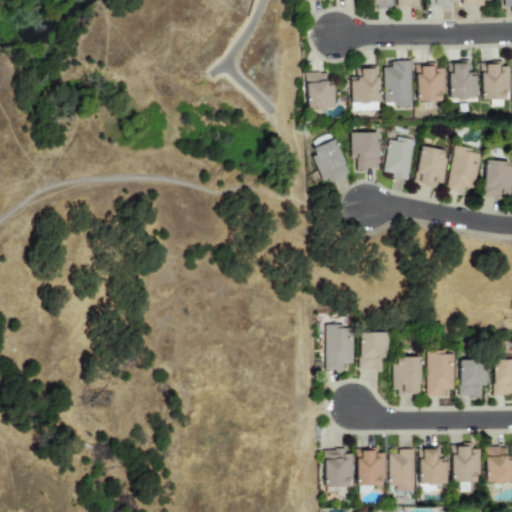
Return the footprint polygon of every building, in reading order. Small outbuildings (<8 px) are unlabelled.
[(373,10),(389,9),(388,0),(363,0),(363,6),(373,5),(373,10)] [(407,106),(406,62),(387,62),(387,68),(379,68),(380,104),(389,103),(389,107),(407,106)] [(444,73),(444,99),(472,99),(472,73),(465,73),(465,62),(447,63),(447,73),(444,73)] [(497,62),(476,62),(477,100),(501,100),(501,92),(505,92),(504,67),(497,67),(497,62)] [(412,102),(439,102),(439,69),(432,69),(432,63),(411,64),(412,102)] [(375,111),(374,67),(352,68),(353,77),(346,77),(347,112),(375,111)] [(329,86),(322,86),(321,73),(300,74),(301,109),(330,108),(329,86)] [(353,171),(376,170),(375,133),(347,134),(347,159),(353,159),(353,171)] [(410,141),(385,138),(381,173),(389,174),(389,179),(405,181),(410,141)] [(346,174),(332,140),(306,150),(318,181),(324,178),(325,182),(346,174)] [(442,190),(460,194),(461,187),(470,188),(476,155),(467,153),(468,149),(450,146),(442,190)] [(437,187),(444,152),(417,147),(410,182),(437,187)] [(507,162),(480,161),(479,196),(506,198),(507,162)] [(348,365),(348,326),(320,326),(321,370),(340,370),(340,365),(348,365)] [(382,333),(354,333),(354,369),(375,370),(376,357),(381,357),(382,333)] [(440,396),(440,390),(448,390),(448,352),(421,353),(422,397),(440,396)] [(415,357),(388,357),(387,393),(414,394),(415,357)] [(488,395),(511,394),(511,359),(487,360),(488,395)] [(482,386),(482,361),(454,361),(454,397),(476,398),(476,386),(482,386)] [(446,482),(471,482),(471,475),(474,476),(475,446),(451,446),(451,455),(447,455),(446,482)] [(480,483),(509,483),(509,457),(502,457),(502,447),(480,447),(480,483)] [(380,450),(353,449),(352,486),(380,487),(380,450)] [(384,454),(385,490),(410,489),(409,449),(394,450),(394,454),(384,454)] [(442,459),(435,459),(435,449),(418,449),(418,459),(414,459),(414,485),(442,484),(442,459)] [(347,455),(341,455),(341,450),(319,450),(320,488),(348,488),(347,455)]
